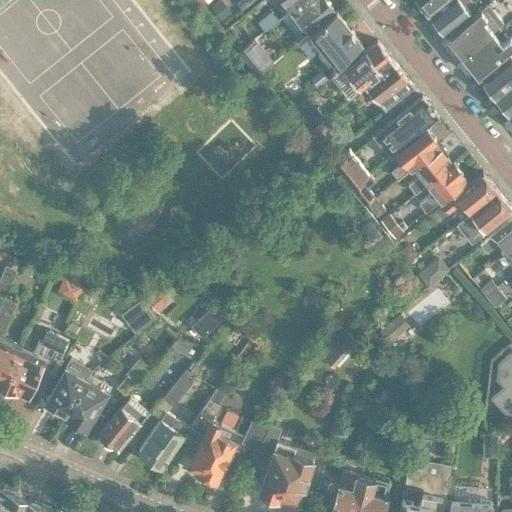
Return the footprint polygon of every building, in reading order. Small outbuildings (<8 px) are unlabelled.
[(220,0),(217,0),(210,6),(220,18),(229,10),(220,0)] [(278,19),(290,9),(301,0),(282,0),(284,1),(272,11),(278,19)] [(327,0),(301,0),(290,9),(305,28),(332,6),(327,0)] [(417,0),(416,3),(420,9),(426,9),(427,10),(438,0),(417,0)] [(465,0),(445,0),(429,13),(434,19),(431,21),(439,33),(443,30),(444,31),(470,10),(463,2),(465,0)] [(458,55),(461,52),(465,57),(495,32),(492,29),(502,21),(493,10),(491,12),(485,5),(447,35),(453,42),(450,45),(458,55)] [(272,11),(271,10),(257,21),(264,30),(278,19),(272,11)] [(362,43),(336,10),(307,32),(334,65),(362,43)] [(495,32),(465,57),(474,69),(478,73),(511,45),(511,32),(502,41),(495,32)] [(239,50),(257,72),(272,60),(254,38),(239,50)] [(353,86),(359,94),(368,87),(397,63),(377,38),(344,65),(358,82),(353,86)] [(511,54),(510,52),(480,76),(495,95),(511,81),(511,54)] [(407,77),(408,77),(397,63),(368,87),(384,108),(413,85),(407,77)] [(326,77),(321,71),(312,79),(316,84),(326,77)] [(511,81),(495,95),(510,113),(511,112),(511,81)] [(389,153),(438,115),(422,94),(373,133),(389,153)] [(305,114),(314,125),(323,118),(315,107),(305,114)] [(323,119),(308,131),(320,145),(335,134),(323,119)] [(398,176),(409,166),(437,143),(434,139),(435,137),(426,126),(391,155),(395,160),(395,163),(391,167),(398,176)] [(349,186),(368,171),(348,147),(345,149),(337,139),(321,151),(349,186)] [(411,192),(423,183),(451,160),(446,154),(446,151),(441,144),(438,144),(437,143),(409,166),(416,174),(404,183),(411,192)] [(451,160),(423,183),(429,191),(417,200),(425,210),(465,178),(460,172),(462,171),(453,159),(451,161),(451,160)] [(461,200),(470,211),(497,188),(482,170),(435,208),(441,216),(461,200)] [(374,178),(368,171),(349,186),(363,203),(364,202),(372,195),(365,186),(374,178)] [(511,206),(508,202),(497,188),(470,211),(478,222),(465,232),(471,240),(511,207),(511,206)] [(374,215),(383,209),(372,195),(364,202),(374,215)] [(405,225),(392,208),(382,216),(396,233),(405,225)] [(503,251),(511,244),(511,216),(480,242),(487,250),(496,242),(503,251)] [(511,272),(511,244),(503,251),(510,260),(501,268),(508,276),(511,272)] [(408,246),(401,251),(408,261),(418,253),(412,246),(408,246)] [(429,283),(450,266),(440,253),(419,270),(429,283)] [(0,274),(0,295),(3,297),(16,269),(5,263),(0,274)] [(488,296),(499,287),(492,278),(481,287),(488,296)] [(507,296),(499,287),(488,296),(496,305),(507,296)] [(145,298),(157,312),(166,304),(154,290),(145,298)] [(0,331),(3,332),(15,302),(4,297),(0,306),(0,331)] [(140,298),(121,312),(134,329),(153,315),(140,298)] [(192,322),(202,333),(226,310),(216,300),(192,322)] [(391,341),(413,324),(406,315),(385,333),(391,341)] [(34,347),(22,342),(3,386),(16,391),(17,388),(28,393),(39,366),(53,372),(68,339),(46,329),(42,339),(38,338),(34,347)] [(0,384),(3,386),(22,342),(0,332),(0,384)] [(192,355),(200,346),(175,338),(171,343),(192,355)] [(398,369),(398,368),(406,370),(410,357),(386,350),(382,363),(389,365),(389,366),(398,369)] [(496,377),(504,385),(491,396),(508,415),(511,412),(511,352),(508,352),(498,361),(496,377)] [(148,366),(139,358),(123,375),(125,377),(132,383),(148,366)] [(56,407),(65,412),(86,376),(85,376),(78,372),(81,368),(67,360),(44,400),(46,401),(45,403),(55,409),(56,407)] [(184,367),(161,397),(172,405),(195,375),(184,367)] [(65,412),(64,414),(85,426),(90,416),(94,419),(99,410),(95,408),(107,388),(99,383),(101,379),(88,372),(85,376),(86,376),(65,412)] [(115,388),(122,394),(132,383),(125,377),(115,388)] [(216,384),(207,397),(218,402),(224,389),(225,388),(216,384)] [(111,444),(118,449),(140,420),(148,410),(128,395),(97,433),(99,434),(99,439),(99,440),(100,440),(104,443),(103,443),(104,444),(105,444),(110,443),(111,444)] [(188,424),(187,426),(203,433),(190,461),(198,465),(198,466),(200,467),(197,474),(210,480),(213,473),(215,474),(233,436),(236,430),(211,418),(218,402),(207,397),(202,405),(188,424)] [(162,464),(187,426),(188,424),(165,408),(140,445),(149,451),(147,454),(149,456),(150,459),(156,463),(159,463),(162,464)] [(256,448),(257,447),(267,426),(251,419),(240,441),(256,448)] [(270,422),(267,426),(257,447),(271,452),(259,488),(261,489),(263,493),(267,496),(271,496),(275,494),(278,494),(279,490),(298,497),(303,482),(304,482),(307,472),(306,472),(314,450),(277,437),(281,426),(270,422)] [(446,438),(454,438),(455,424),(446,424),(446,438)] [(494,454),(494,431),(485,431),(485,454),(494,454)] [(441,511),(444,497),(451,463),(410,455),(399,511),(441,511)] [(333,503),(330,511),(379,511),(389,479),(342,467),(338,484),(331,482),(327,485),(324,497),(326,502),(333,503)] [(0,487),(0,486),(0,511),(18,511),(25,496),(13,492),(13,491),(11,488),(6,487),(3,487),(3,488),(0,487)] [(444,497),(441,511),(490,511),(492,501),(444,497)] [(50,511),(53,507),(28,498),(22,511),(50,511)]
